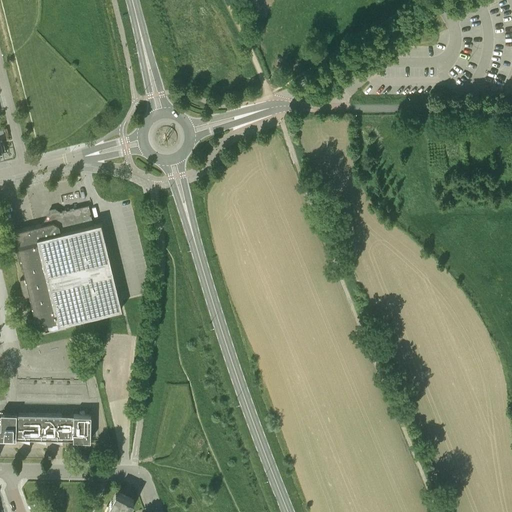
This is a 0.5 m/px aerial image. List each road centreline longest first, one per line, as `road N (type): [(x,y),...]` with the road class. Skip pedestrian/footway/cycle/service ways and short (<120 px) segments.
road 1 (primary): [(288,511),(192,234)]
road 2 (unclassified): [(274,107),(511,107)]
road 3 (unclassified): [(274,107),(440,0)]
road 4 (residential): [(7,468),(133,472)]
